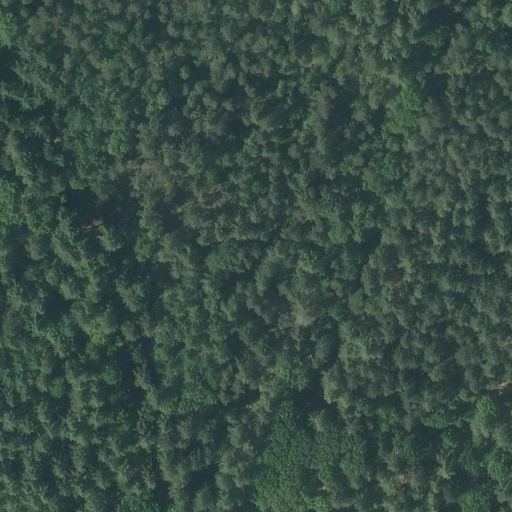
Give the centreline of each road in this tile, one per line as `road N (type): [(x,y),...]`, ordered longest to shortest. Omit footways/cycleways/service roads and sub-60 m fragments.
road 1 (track): [(451,0),(265,492)]
road 2 (track): [(0,107),(58,153),(101,263),(175,511)]
road 3 (track): [(265,492),(511,379)]
road 4 (track): [(66,180),(235,0)]
road 5 (track): [(366,234),(511,124)]
road 6 (track): [(423,81),(295,0)]
